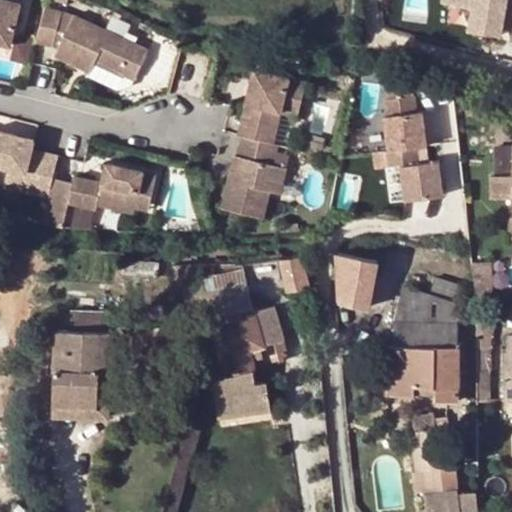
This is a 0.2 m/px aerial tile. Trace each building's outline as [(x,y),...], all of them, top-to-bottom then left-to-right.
[(8,0),(0,0),(0,41),(11,45),(21,3),(8,0)] [(511,41),(511,0),(442,0),(442,5),(473,9),(470,32),(500,36),(502,23),(509,24),(510,41),(511,41)] [(63,11),(45,6),(36,41),(54,46),(63,11)] [(54,46),(58,47),(75,14),(63,11),(54,46)] [(148,48),(75,14),(58,47),(55,55),(91,72),(96,62),(122,74),(125,68),(137,74),(148,48)] [(91,72),(89,76),(117,89),(131,88),(137,74),(125,68),(122,74),(96,62),(91,72)] [(307,81),(255,67),(238,136),(242,137),(275,144),(283,113),(284,107),(301,111),(307,81)] [(384,117),(388,152),(415,150),(426,149),(422,114),(416,114),(415,98),(385,101),(386,117),(384,117)] [(301,111),(284,107),(283,113),(299,117),(301,111)] [(37,137),(0,128),(0,166),(8,168),(4,187),(48,198),(53,176),(59,154),(35,148),(37,137)] [(300,150),(331,158),(333,150),(325,148),(326,142),(303,136),(300,150)] [(275,144),(242,137),(238,154),(235,154),(222,208),(264,218),(271,190),(281,193),(287,167),(274,164),(279,145),(275,144)] [(511,144),(494,145),(494,174),(511,173),(511,144)] [(388,152),(386,153),(387,169),(399,167),(403,203),(441,199),(437,164),(417,166),(415,150),(388,152)] [(387,169),(386,153),(373,154),(375,170),(387,169)] [(53,176),(48,198),(41,223),(64,228),(70,204),(97,210),(98,204),(134,213),(135,208),(139,192),(153,196),(158,174),(107,162),(103,181),(74,175),(73,182),(53,176)] [(511,195),(511,173),(494,174),(490,174),(491,196),(511,195)] [(153,196),(139,192),(135,208),(149,212),(153,196)] [(239,266),(281,260),(278,248),(238,260),(239,266)] [(376,260),(336,251),(338,302),(367,308),(372,277),(376,260)] [(228,375),(254,367),(252,358),(249,348),(258,346),(275,341),(285,338),(276,305),(300,299),(303,291),(301,257),(281,260),(239,266),(241,270),(244,282),(207,293),(226,369),(228,375)] [(493,261),(472,261),(475,281),(494,281),(493,261)] [(203,279),(207,293),(244,282),(241,270),(203,279)] [(405,286),(416,290),(420,278),(409,275),(405,286)] [(458,321),(457,303),(416,290),(405,286),(402,286),(393,320),(458,321)] [(490,316),(477,316),(478,346),(490,345),(490,316)] [(457,346),(458,321),(393,320),(391,345),(457,346)] [(56,330),(54,406),(96,407),(97,370),(110,371),(112,332),(56,330)] [(288,349),(285,338),(275,341),(279,359),(285,357),(286,356),(287,352),(288,349)] [(457,346),(391,345),(388,345),(386,394),(414,394),(415,385),(434,386),(435,394),(435,400),(457,400),(457,387),(459,387),(459,346),(457,346)] [(478,346),(478,371),(491,370),(492,370),(490,345),(478,346)] [(258,346),(249,348),(252,358),(261,355),(258,346)] [(254,367),(228,375),(220,378),(213,380),(220,417),(273,408),(268,379),(257,381),(254,367)] [(218,371),(220,378),(228,375),(226,369),(218,371)] [(96,407),(54,406),(53,415),(108,417),(110,371),(97,370),(96,407)] [(491,370),(478,371),(479,402),(491,402),(491,370)] [(414,394),(435,394),(434,386),(415,385),(414,394)] [(323,424),(323,395),(313,396),(314,424),(323,424)] [(412,415),(414,430),(434,428),(433,417),(432,413),(412,415)] [(434,428),(414,430),(414,447),(411,448),(413,472),(415,471),(418,489),(422,490),(424,511),(477,511),(475,493),(458,493),(455,464),(447,465),(446,455),(438,456),(436,437),(445,436),(450,436),(447,415),(433,417),(434,428)] [(438,456),(446,455),(445,436),(436,437),(438,456)]
